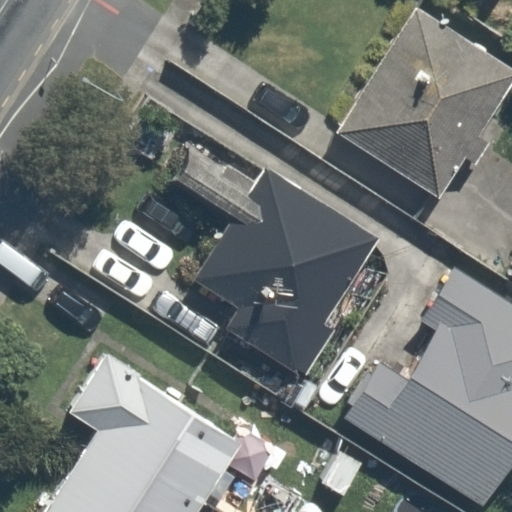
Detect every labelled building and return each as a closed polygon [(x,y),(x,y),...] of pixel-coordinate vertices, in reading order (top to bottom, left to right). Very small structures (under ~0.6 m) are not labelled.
[(506,66),(406,0),(403,0),(322,121),(424,189),(506,66)] [(190,120),(162,165),(218,199),(178,266),(222,293),(210,314),(294,365),(375,232),(190,120)] [(511,298),(431,250),(396,309),(416,321),(404,342),(383,330),(331,416),(465,497),(511,419),(511,298)] [(511,251),(502,267),(511,273),(511,251)] [(94,339),(59,397),(87,414),(26,511),(182,511),(235,426),(94,339)]
